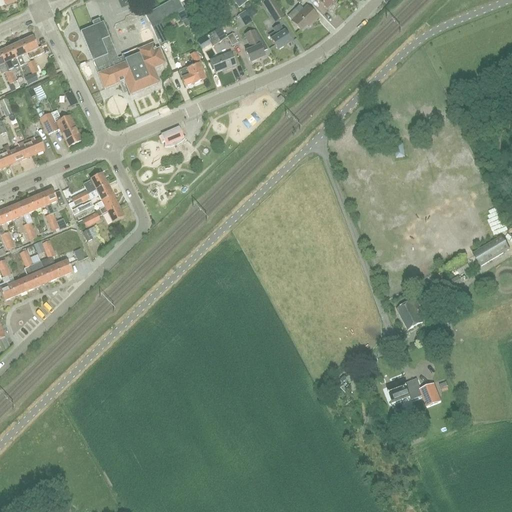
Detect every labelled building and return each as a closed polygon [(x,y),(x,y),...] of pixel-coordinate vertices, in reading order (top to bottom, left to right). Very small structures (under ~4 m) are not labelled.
[(177,15),(184,11),(178,0),(172,0),(145,15),(152,28),(162,23),(177,15)] [(231,0),(239,9),(249,0),(231,0)] [(263,0),(262,1),(277,25),(286,20),(273,0),(263,0)] [(316,0),(318,1),(326,10),(336,0),(316,0)] [(303,10),(299,5),(295,10),(299,14),(291,22),(301,32),(307,26),(308,28),(318,18),(307,7),(303,10)] [(250,6),(241,10),(247,22),(256,17),(250,6)] [(182,22),(188,18),(184,11),(177,15),(181,22),(182,22)] [(124,81),(130,96),(159,83),(153,69),(165,64),(159,49),(156,51),(153,44),(118,59),(103,23),(100,24),(99,19),(92,22),(94,27),(80,32),(92,62),(93,61),(98,74),(104,89),(124,81)] [(152,28),(157,39),(169,33),(162,23),(152,28)] [(193,37),(197,35),(193,25),(188,27),(193,37)] [(269,36),(271,40),(278,51),(291,43),(279,25),(272,30),(274,33),(269,36)] [(220,28),(211,34),(217,45),(227,39),(220,28)] [(236,28),(231,31),(236,40),(242,37),(236,28)] [(264,58),(262,53),(267,50),(256,31),(254,32),(254,31),(244,36),(250,50),(245,52),(250,64),(264,58)] [(238,43),(233,34),(227,37),(232,47),(238,43)] [(21,43),(30,62),(29,60),(44,53),(41,47),(38,49),(33,37),(21,43)] [(30,62),(21,43),(10,48),(15,60),(19,67),(30,62)] [(10,48),(0,52),(0,55),(7,72),(19,67),(15,60),(10,48)] [(186,69),(179,72),(185,87),(192,84),(193,85),(205,80),(202,73),(204,72),(197,53),(190,56),(194,65),(186,68),(186,69)] [(230,53),(210,61),(215,74),(225,70),(226,71),(236,67),(230,53)] [(34,61),(28,65),(30,69),(33,68),(33,69),(36,68),(38,72),(39,72),(34,61)] [(35,73),(35,74),(38,72),(36,68),(33,69),(33,68),(30,69),(28,65),(27,65),(32,75),(35,73)] [(38,80),(35,74),(35,73),(32,75),(30,76),(33,82),(38,80)] [(7,79),(5,74),(4,74),(9,85),(8,86),(11,93),(16,91),(13,83),(16,82),(14,77),(10,79),(10,78),(7,79)] [(18,81),(16,82),(13,83),(16,91),(16,90),(21,87),(18,81)] [(0,101),(0,105),(5,118),(13,114),(6,99),(0,101)] [(76,102),(75,99),(73,100),(67,103),(69,108),(77,104),(76,102)] [(54,123),(58,132),(60,130),(68,147),(81,141),(72,123),(69,117),(61,121),(56,112),(50,114),(54,123)] [(58,132),(50,114),(39,119),(47,136),(58,132)] [(0,122),(0,135),(4,134),(7,142),(10,140),(7,133),(2,122),(0,122)] [(161,135),(165,144),(164,147),(166,148),(168,148),(169,147),(172,147),(173,147),(174,146),(178,145),(179,144),(180,143),(181,142),(182,142),(184,140),(185,139),(182,137),(179,128),(161,135)] [(34,138),(25,142),(32,157),(45,151),(40,139),(35,141),(34,138)] [(19,148),(14,150),(19,162),(32,157),(25,142),(17,145),(19,148)] [(405,157),(403,144),(394,146),(396,159),(405,157)] [(3,151),(1,152),(7,167),(19,162),(14,150),(10,152),(8,146),(2,148),(3,151)] [(96,191),(107,186),(101,174),(90,180),(96,191)] [(189,180),(183,185),(187,189),(192,185),(189,180)] [(73,198),(71,199),(73,203),(68,205),(69,208),(71,208),(75,206),(75,207),(89,200),(90,201),(98,197),(101,202),(112,196),(107,186),(96,191),(88,195),(89,199),(82,202),(78,195),(73,198)] [(52,191),(40,196),(45,207),(49,216),(46,217),(49,224),(56,221),(53,215),(55,214),(51,205),(57,202),(58,206),(64,203),(59,192),(54,194),(52,191)] [(86,192),(78,195),(82,202),(89,199),(88,195),(86,192)] [(40,196),(29,200),(34,212),(45,207),(40,196)] [(112,196),(101,202),(104,208),(94,213),(95,214),(77,223),(80,227),(84,225),(86,228),(93,225),(90,217),(97,214),(99,217),(107,213),(118,207),(112,196)] [(29,200),(18,205),(23,217),(26,225),(31,223),(31,224),(32,223),(29,214),(34,212),(29,200)] [(486,207),(489,214),(502,207),(499,201),(486,207)] [(73,216),(93,206),(91,202),(82,206),(71,211),(73,216)] [(18,205),(7,210),(12,221),(23,217),(18,205)] [(93,207),(93,206),(73,216),(75,220),(95,210),(93,207)] [(118,207),(107,213),(112,224),(124,218),(118,207)] [(12,221),(7,210),(0,212),(0,224),(1,226),(12,221)] [(100,221),(99,217),(97,214),(90,217),(93,225),(100,221)] [(49,224),(46,217),(45,217),(51,233),(59,229),(56,221),(49,224)] [(31,223),(26,225),(23,227),(26,234),(34,231),(31,224),(31,223)] [(87,230),(82,233),(87,243),(92,240),(87,230)] [(34,231),(26,234),(29,242),(37,239),(34,231)] [(3,243),(11,240),(8,233),(0,236),(3,243)] [(501,238),(473,254),(481,267),(509,250),(501,238)] [(11,240),(3,243),(8,253),(12,252),(11,250),(15,248),(11,240)] [(45,252),(52,249),(49,241),(41,245),(45,252)] [(56,257),(52,249),(45,252),(48,259),(48,260),(52,258),(56,257)] [(85,260),(80,250),(73,252),(78,263),(85,260)] [(23,262),(30,259),(27,251),(20,254),(23,262)] [(48,259),(40,263),(44,271),(49,283),(60,278),(55,266),(52,258),(48,260),(48,259)] [(30,259),(23,262),(26,269),(29,268),(38,288),(49,283),(44,271),(39,274),(35,265),(33,266),(30,259)] [(473,274),(465,261),(448,271),(450,274),(453,272),(454,274),(458,272),(459,275),(467,271),(470,276),(473,274)] [(55,266),(60,278),(72,273),(67,262),(55,266)] [(8,268),(0,271),(3,278),(3,279),(7,277),(15,297),(27,293),(22,281),(11,285),(7,277),(11,276),(8,268)] [(27,278),(22,281),(27,293),(38,288),(29,268),(26,269),(24,270),(27,278)] [(3,278),(1,279),(3,284),(0,285),(0,292),(4,302),(15,297),(7,277),(3,279),(3,278)] [(461,282),(458,277),(445,284),(448,289),(461,282)] [(411,302),(411,301),(397,309),(408,330),(422,323),(416,311),(421,308),(421,309),(435,301),(430,292),(416,299),(416,300),(411,302)] [(416,381),(406,385),(404,381),(386,388),(392,404),(410,397),(408,390),(413,388),(417,398),(422,397),(426,409),(442,403),(434,385),(420,391),(416,381)]
